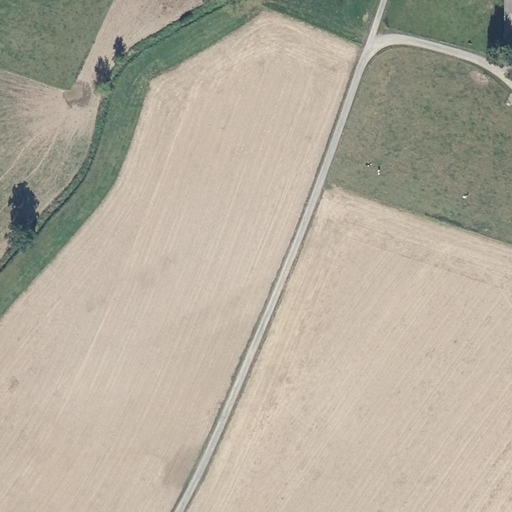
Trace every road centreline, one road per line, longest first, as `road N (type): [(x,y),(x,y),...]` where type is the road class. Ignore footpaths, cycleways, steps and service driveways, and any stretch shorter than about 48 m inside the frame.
road 1 (track): [(176,511),(303,223),(384,0)]
road 2 (track): [(372,34),(486,63),(511,87)]
